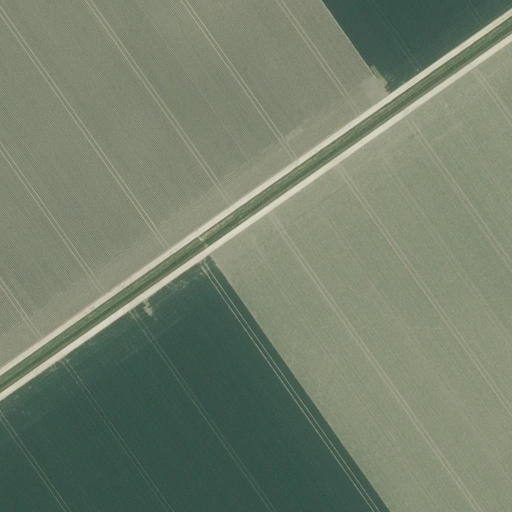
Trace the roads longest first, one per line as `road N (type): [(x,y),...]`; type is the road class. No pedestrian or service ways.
road 1 (track): [(0,372),(511,11)]
road 2 (track): [(511,36),(0,396)]
